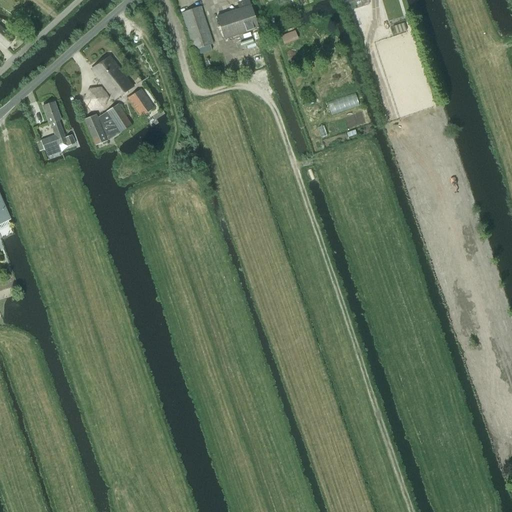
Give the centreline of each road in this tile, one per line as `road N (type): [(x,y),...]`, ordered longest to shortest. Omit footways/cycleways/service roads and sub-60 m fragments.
road 1 (track): [(166,0),(197,89),(240,83),(271,97),(411,511)]
road 2 (track): [(511,413),(419,140),(392,117)]
road 3 (unclassified): [(0,116),(132,0)]
road 4 (track): [(55,263),(0,127)]
